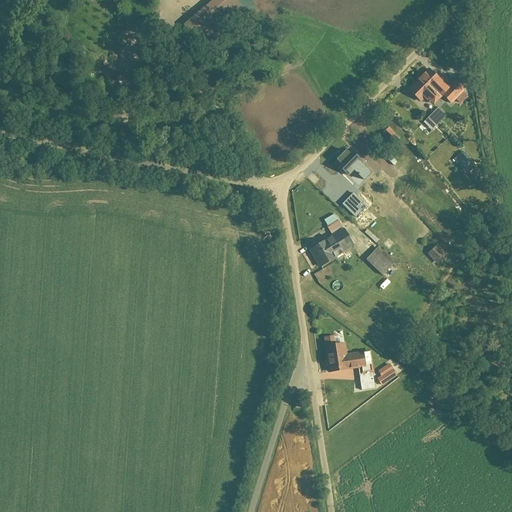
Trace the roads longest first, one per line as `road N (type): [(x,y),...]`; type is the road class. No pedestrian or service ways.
road 1 (unclassified): [(276,191),(0,126)]
road 2 (residential): [(468,0),(276,191)]
road 3 (residential): [(276,191),(312,370)]
road 4 (residential): [(252,511),(288,395),(298,374),(312,370)]
road 5 (residential): [(312,370),(337,511)]
